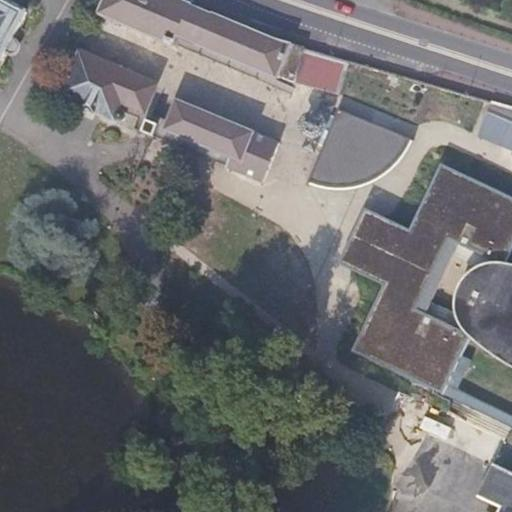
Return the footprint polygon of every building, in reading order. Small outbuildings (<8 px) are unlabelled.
[(0,0),(0,61),(26,13),(0,0)] [(276,39),(213,13),(193,5),(181,0),(105,0),(99,15),(175,47),(176,44),(178,37),(279,80),(280,78),(296,83),(338,95),(340,96),(351,61),(294,45),(276,39)] [(279,80),(178,37),(176,44),(205,57),(207,57),(259,79),(260,79),(262,81),(276,87),(279,80)] [(145,114),(157,86),(158,85),(79,50),(59,95),(97,115),(98,113),(118,123),(125,106),(142,113),(145,114)] [(153,115),(164,90),(157,86),(145,114),(142,113),(136,128),(143,132),(148,121),(160,126),(159,128),(165,130),(169,121),(153,115)] [(281,142),(257,132),(178,99),(169,121),(165,130),(231,158),(228,166),(227,169),(263,183),(281,142)] [(511,107),(492,102),(489,110),(511,120),(511,107)] [(330,114),(332,107),(324,103),(317,118),(321,120),(323,126),(320,132),(314,134),(311,133),(305,148),(314,152),(317,144),(330,114)] [(404,155),(412,141),(414,142),(415,140),(339,110),(336,117),(324,147),(308,185),(310,186),(311,183),(315,185),(331,189),(343,189),(358,187),(373,182),(385,174),(396,165),(404,155)] [(511,120),(489,110),(479,134),(480,138),(511,151),(511,120)] [(324,147),(336,117),(330,114),(317,144),(324,147)] [(323,126),(321,120),(317,118),(314,117),(309,120),(306,126),(309,132),(311,133),(314,134),(320,132),(323,126)] [(159,128),(160,126),(148,121),(143,132),(143,133),(155,137),(155,136),(159,128)] [(165,130),(159,128),(155,136),(228,166),(231,158),(165,130)] [(353,236),(433,275),(450,239),(500,263),(511,238),(511,198),(439,163),(408,227),(367,208),(353,236)] [(433,275),(353,236),(342,260),(383,280),(352,346),(443,389),(469,334),(466,333),(465,332),(416,309),(433,275)] [(469,334),(500,263),(491,264),(482,266),(471,273),(463,283),(459,290),(457,297),(456,305),(456,312),(460,324),(463,330),(465,331),(469,334)] [(511,353),(511,269),(500,263),(469,334),(511,353)] [(511,353),(469,334),(465,331),(466,333),(476,343),(491,355),(499,360),(511,368),(511,353)] [(511,511),(511,472),(493,464),(477,497),(500,508),(498,511),(489,511),(488,511),(511,511)]
